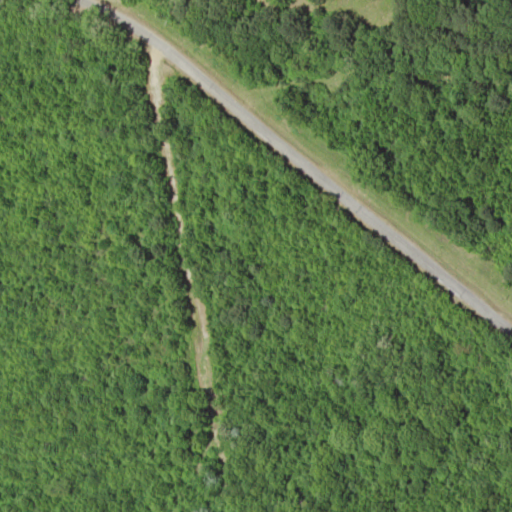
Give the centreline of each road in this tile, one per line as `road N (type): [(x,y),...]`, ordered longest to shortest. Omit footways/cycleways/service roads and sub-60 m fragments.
road 1 (residential): [(511,332),(151,40),(81,0)]
road 2 (residential): [(220,511),(201,322),(151,40)]
